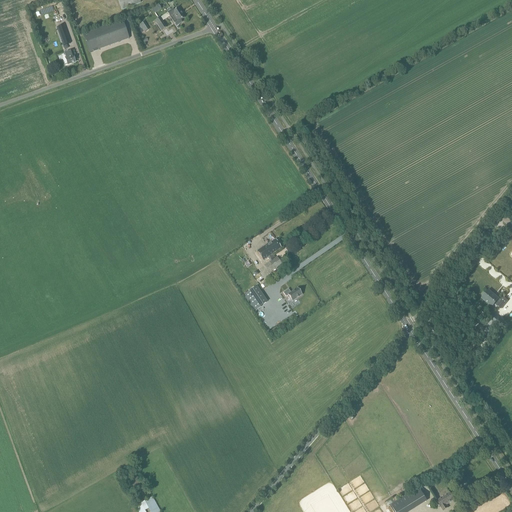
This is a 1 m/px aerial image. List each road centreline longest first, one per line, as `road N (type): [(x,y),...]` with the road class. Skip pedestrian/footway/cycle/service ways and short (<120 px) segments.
road 1 (secondary): [(408,325),(213,27)]
road 2 (unclassified): [(252,511),(408,325)]
road 3 (unclassified): [(0,104),(213,27)]
road 4 (secondary): [(511,487),(408,325)]
road 5 (unclassified): [(408,325),(511,203)]
